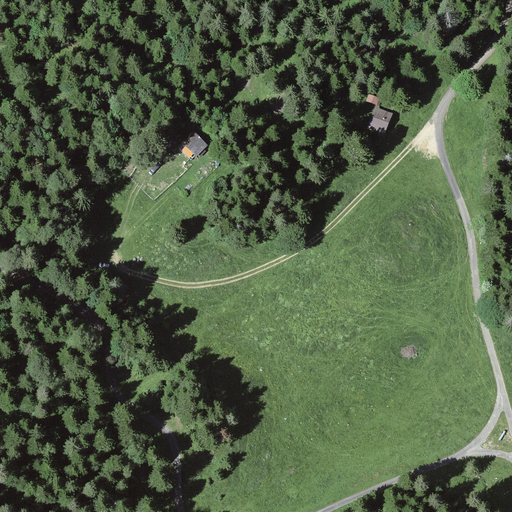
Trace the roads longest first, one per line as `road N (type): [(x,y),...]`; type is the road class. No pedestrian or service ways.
road 1 (track): [(0,267),(69,300),(100,329),(122,401),(173,442),(181,511)]
road 2 (track): [(440,111),(441,149),(470,230),(483,322),(511,427)]
road 3 (track): [(322,511),(473,449)]
road 4 (unclassified): [(510,0),(497,40),(440,111)]
